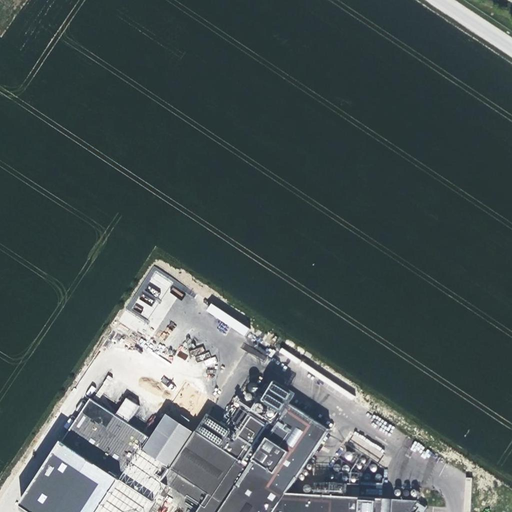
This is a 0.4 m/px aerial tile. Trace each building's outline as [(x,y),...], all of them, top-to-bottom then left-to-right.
[(156,331),(176,296),(166,291),(155,310),(144,304),(138,315),(126,308),(119,321),(140,333),(145,325),(156,331)] [(245,335),(249,328),(210,304),(205,311),(245,335)] [(114,414),(129,423),(140,406),(125,397),(114,414)] [(223,452),(193,431),(168,468),(160,482),(198,507),(194,511),(409,511),(417,501),(285,494),(327,431),(289,405),(273,431),(248,414),(223,452)] [(168,468),(193,431),(160,409),(135,445),(168,468)] [(348,446),(380,459),(385,446),(353,433),(348,446)]
